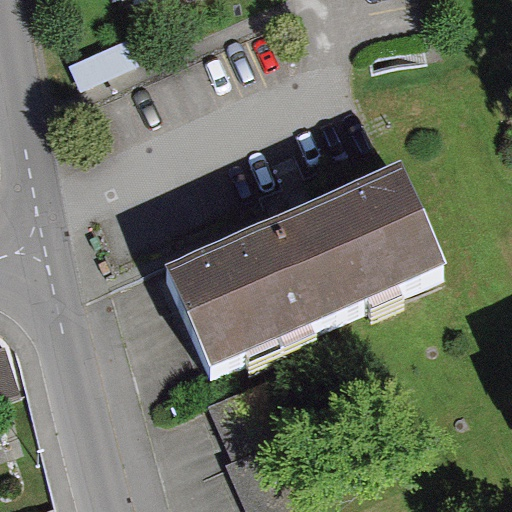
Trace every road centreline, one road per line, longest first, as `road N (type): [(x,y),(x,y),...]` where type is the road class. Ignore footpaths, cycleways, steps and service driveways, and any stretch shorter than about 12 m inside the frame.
road 1 (residential): [(44,246),(114,511)]
road 2 (residential): [(0,3),(44,246)]
